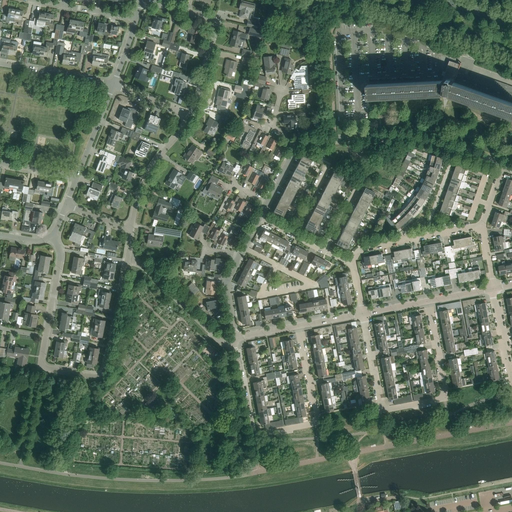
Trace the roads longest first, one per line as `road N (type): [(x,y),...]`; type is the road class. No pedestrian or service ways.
road 1 (residential): [(362,314),(381,412),(414,406),(445,400),(427,302)]
road 2 (residential): [(237,357),(251,436),(314,423),(298,326)]
road 3 (residential): [(295,147),(413,137),(503,166)]
road 4 (residential): [(40,367),(102,375),(126,253)]
road 5 (tertiary): [(363,0),(511,52)]
road 6 (residential): [(237,357),(126,253)]
road 7 (residential): [(128,230),(143,181),(187,120)]
